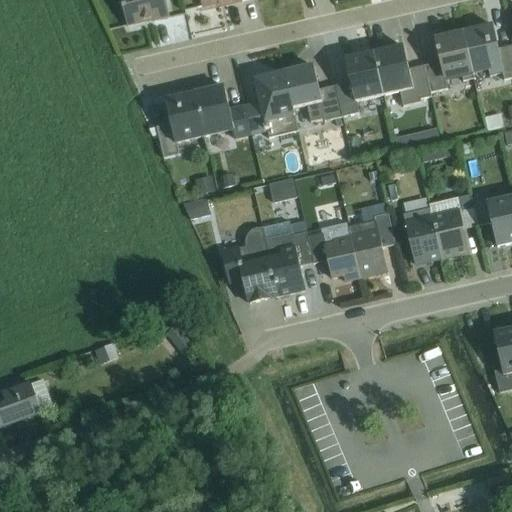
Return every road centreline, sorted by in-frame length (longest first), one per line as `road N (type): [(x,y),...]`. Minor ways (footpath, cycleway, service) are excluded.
road 1 (residential): [(228,375),(272,339),(511,285)]
road 2 (residential): [(140,66),(433,0)]
road 3 (track): [(228,375),(19,454),(0,469)]
